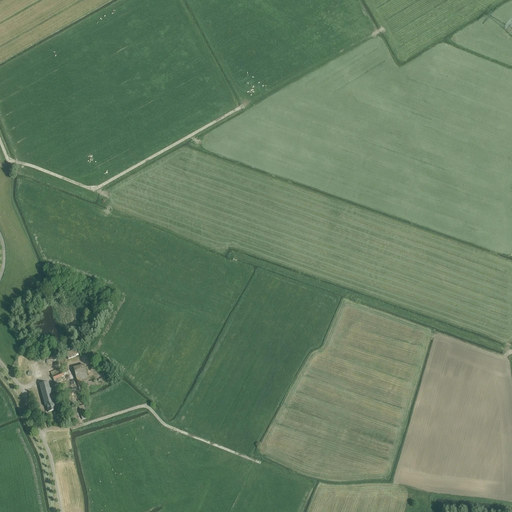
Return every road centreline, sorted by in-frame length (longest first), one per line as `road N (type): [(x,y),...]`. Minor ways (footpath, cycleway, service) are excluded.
road 1 (track): [(93,189),(111,205),(105,216),(230,268),(238,255),(511,351)]
road 2 (track): [(382,29),(93,189),(8,159),(0,139)]
road 3 (unclassified): [(61,511),(44,442),(0,362)]
